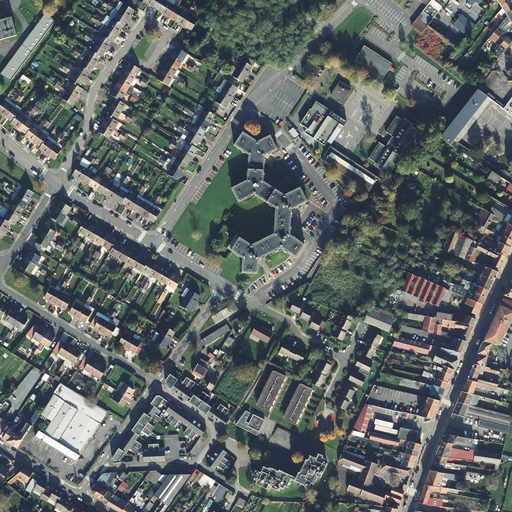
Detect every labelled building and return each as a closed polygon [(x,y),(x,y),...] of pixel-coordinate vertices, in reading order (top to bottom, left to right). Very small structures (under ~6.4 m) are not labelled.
[(6,0),(25,24),(32,19),(17,0),(6,0)] [(153,0),(149,7),(152,9),(153,7),(159,10),(165,0),(164,0),(153,0)] [(168,2),(165,0),(159,10),(163,13),(162,15),(166,17),(174,5),(169,2),(168,2)] [(439,10),(447,0),(431,0),(429,3),(439,10)] [(447,14),(458,0),(449,0),(442,10),(447,14)] [(475,3),(477,0),(468,0),(465,4),(470,8),(475,3)] [(497,0),(502,8),(508,0),(497,0)] [(511,3),(510,0),(508,0),(502,8),(505,13),(503,16),(497,23),(498,23),(500,25),(511,10),(511,3)] [(119,8),(117,11),(129,19),(132,16),(130,14),(133,10),(123,3),(120,8),(119,8)] [(423,11),(433,19),(439,10),(429,3),(423,11)] [(178,8),(174,5),(166,17),(169,19),(170,17),(175,20),(181,10),(178,8)] [(178,25),(181,27),(189,15),(189,14),(185,11),(184,12),(181,10),(175,20),(179,23),(178,25)] [(494,33),(490,38),(495,42),(511,23),(511,22),(511,10),(500,25),(494,33)] [(115,16),(112,20),(122,26),(123,27),(126,21),(127,22),(129,19),(117,11),(114,16),(115,16)] [(422,33),(427,26),(428,25),(433,19),(423,11),(411,26),(421,33),(422,33)] [(189,15),(181,27),(184,28),(186,26),(191,30),(196,21),(197,20),(193,17),(193,16),(189,14),(189,15)] [(0,38),(16,34),(12,16),(0,19),(0,38)] [(38,30),(46,36),(51,29),(34,17),(30,24),(38,30)] [(487,27),(490,23),(483,17),(479,21),(487,27)] [(433,19),(428,25),(442,36),(447,30),(433,19)] [(122,26),(112,20),(111,20),(109,23),(106,27),(118,35),(120,32),(119,31),(122,26)] [(457,48),(468,34),(454,23),(443,37),(457,48)] [(492,31),(494,33),(500,25),(498,23),(492,31)] [(104,31),(102,35),(111,41),(112,42),(115,37),(116,38),(118,35),(106,27),(103,31),(104,31)] [(46,36),(38,30),(25,47),(34,53),(46,36)] [(111,41),(102,35),(101,35),(98,39),(97,39),(95,43),(107,50),(110,47),(108,45),(111,41)] [(499,46),(505,50),(511,40),(511,39),(507,36),(503,41),(499,46)] [(93,47),(91,51),(100,56),(100,57),(103,52),(105,53),(107,50),(95,43),(92,47),(93,47)] [(28,60),(34,53),(25,47),(23,45),(17,52),(28,60)] [(499,46),(496,50),(502,54),(505,50),(499,46)] [(170,54),(182,61),(184,57),(186,53),(180,49),(176,47),(173,52),(172,50),(170,54)] [(364,47),(354,62),(382,80),(392,65),(364,47)] [(100,56),(91,51),(89,50),(87,54),(87,53),(84,57),(96,65),(98,62),(97,61),(100,56)] [(502,54),(496,50),(493,54),(498,58),(502,54)] [(179,65),(182,61),(170,54),(168,56),(170,57),(167,63),(176,69),(178,65),(179,65)] [(238,63),(236,67),(248,74),(250,72),(249,70),(254,61),(244,55),(239,63),(238,63)] [(79,66),(89,71),(90,72),(93,67),(95,68),(96,65),(84,57),(81,61),(82,62),(79,66)] [(306,64),(320,74),(322,72),(319,70),(319,69),(307,61),(306,64)] [(123,69),(135,77),(138,73),(137,73),(140,68),(130,62),(126,68),(124,67),(123,69)] [(162,66),(160,69),(172,77),(175,73),(174,72),(176,69),(167,63),(164,67),(162,66)] [(320,74),(306,64),(301,71),(313,78),(315,76),(318,78),(320,74)] [(86,76),(89,71),(79,66),(79,65),(76,69),(73,73),(85,81),(87,78),(86,76)] [(248,74),(236,67),(233,71),(234,71),(232,75),(242,81),(245,76),(247,77),(248,74)] [(133,81),(135,77),(123,69),(121,73),(122,74),(119,78),(130,85),(132,81),(133,81)] [(172,77),(160,69),(158,73),(160,74),(157,79),(167,85),(169,81),(170,81),(172,77)] [(69,81),(71,83),(79,87),(82,82),(84,83),(85,81),(73,73),(70,77),(71,77),(69,81)] [(28,84),(30,81),(23,75),(20,78),(28,84)] [(511,77),(507,78),(507,82),(511,82),(511,85),(511,95),(504,106),(503,109),(511,115),(511,77)] [(113,85),(126,93),(128,89),(127,89),(130,85),(119,78),(116,83),(114,82),(113,85)] [(222,88),(220,92),(232,100),(235,97),(233,95),(237,88),(227,82),(223,88),(222,88)] [(350,89),(339,82),(330,95),(341,103),(350,89)] [(79,87),(71,83),(69,86),(68,86),(65,90),(78,98),(80,95),(79,94),(82,89),(79,87)] [(110,95),(115,98),(120,101),(122,97),(123,98),(126,93),(113,85),(111,88),(113,89),(110,95)] [(451,144),(454,140),(477,110),(487,97),(477,89),(440,137),(441,138),(451,144)] [(76,101),(78,98),(65,90),(63,94),(64,95),(59,102),(69,109),(75,100),(76,101)] [(232,100),(220,92),(217,97),(217,98),(213,104),(223,111),(229,102),(231,103),(232,100)] [(487,97),(477,110),(481,112),(491,100),(487,97)] [(126,104),(120,101),(115,98),(112,102),(111,102),(108,105),(121,113),(124,108),(126,104)] [(7,102),(4,100),(0,104),(0,112),(1,113),(0,113),(0,114),(3,117),(12,105),(8,101),(7,102)] [(495,100),(494,102),(503,109),(504,106),(495,100)] [(309,109),(299,124),(301,126),(307,129),(311,132),(308,136),(313,139),(313,138),(325,146),(327,142),(339,123),(343,125),(343,126),(346,121),(316,101),(310,110),(309,109)] [(12,121),(18,113),(19,111),(16,109),(16,108),(12,105),(3,117),(6,119),(7,117),(12,121)] [(108,116),(116,120),(118,116),(119,117),(121,113),(108,105),(107,108),(108,109),(105,114),(108,116)] [(200,112),(198,116),(207,121),(209,118),(211,119),(214,114),(204,108),(201,113),(200,112)] [(21,115),(18,113),(12,121),(11,122),(16,126),(15,127),(18,129),(26,118),(22,115),(21,115)] [(118,122),(116,120),(108,116),(105,120),(104,119),(101,123),(114,130),(117,126),(116,125),(118,122)] [(207,121),(198,116),(195,120),(196,120),(194,124),(204,130),(207,125),(205,124),(207,121)] [(402,120),(396,116),(386,132),(392,136),(385,146),(379,142),(368,158),(373,162),(373,165),(381,170),(383,168),(389,172),(417,130),(411,126),(412,124),(405,119),(402,120)] [(26,134),(32,125),(33,124),(30,121),(30,120),(26,118),(18,129),(20,131),(21,130),(26,134)] [(98,132),(99,132),(108,138),(111,134),(114,130),(101,123),(100,126),(101,127),(98,132)] [(343,125),(339,123),(327,142),(331,144),(343,125)] [(191,127),(188,132),(197,137),(199,134),(201,135),(204,130),(194,124),(192,128),(191,127)] [(36,128),(32,125),(26,134),(25,135),(29,139),(28,140),(31,142),(40,130),(36,127),(36,128)] [(44,134),(47,137),(49,135),(51,132),(43,127),(40,130),(44,133),(44,134)] [(288,132),(294,139),(298,136),(293,129),(288,132)] [(40,147),(46,138),(47,137),(44,134),(44,133),(40,130),(31,142),(34,144),(35,143),(40,147)] [(184,140),(187,142),(194,146),(197,142),(196,140),(197,137),(188,132),(186,136),(184,140)] [(238,237),(230,250),(242,257),(241,272),(256,273),(257,259),(279,248),(293,258),(303,245),(289,235),(290,210),(306,202),(299,188),(284,196),(262,182),(264,157),(277,150),(270,137),(258,143),(243,133),(234,146),(248,156),(246,181),(231,189),(237,203),(254,195),(275,210),(273,234),(251,244),(238,237)] [(50,140),(54,143),(56,140),(49,135),(47,137),(46,138),(50,140)] [(50,140),(46,138),(40,147),(39,148),(43,151),(42,153),(45,155),(54,143),(50,140)] [(184,146),(187,142),(184,140),(183,139),(178,147),(181,149),(183,145),(184,146)] [(454,140),(451,144),(492,171),(495,166),(454,140)] [(194,146),(187,142),(184,146),(183,145),(181,149),(194,157),(195,154),(194,153),(197,148),(194,146)] [(58,146),(54,143),(45,155),(47,157),(48,156),(54,159),(61,149),(58,147),(58,146)] [(379,183),(382,178),(357,163),(353,161),(353,160),(347,157),(334,149),(335,149),(330,146),(325,155),(328,158),(326,162),(370,190),(376,181),(379,183)] [(194,157),(181,149),(178,153),(179,154),(176,158),(187,164),(190,159),(192,160),(194,157)] [(171,165),(183,173),(185,170),(184,169),(187,164),(176,158),(174,162),(173,161),(171,165)] [(79,180),(87,168),(83,165),(82,166),(79,164),(72,174),(77,177),(76,178),(79,180)] [(90,164),(87,168),(79,180),(82,182),(83,180),(88,183),(94,173),(91,171),(94,166),(90,164)] [(182,176),(183,173),(171,165),(168,170),(169,170),(166,174),(170,176),(177,180),(180,175),(182,176)] [(495,166),(492,171),(505,180),(508,175),(495,166)] [(104,193),(111,184),(107,181),(111,174),(110,173),(112,169),(110,168),(107,172),(104,177),(103,178),(95,190),(98,192),(99,190),(104,193)] [(486,181),(511,197),(511,196),(511,184),(505,180),(492,171),(486,181)] [(95,190),(103,178),(99,175),(98,176),(94,173),(88,183),(93,187),(92,188),(95,190)] [(111,200),(119,187),(115,185),(114,186),(111,184),(104,193),(109,196),(108,198),(111,200)] [(20,189),(17,193),(30,201),(32,198),(30,196),(33,192),(23,186),(21,189),(20,189)] [(122,201),(127,193),(123,191),(123,190),(119,187),(111,200),(114,202),(115,200),(121,203),(122,201)] [(127,192),(127,193),(122,201),(126,204),(125,206),(128,208),(136,196),(132,194),(127,192)] [(30,201),(17,193),(15,198),(16,198),(13,201),(24,208),(27,203),(28,204),(30,201)] [(136,196),(128,208),(132,210),(133,208),(138,211),(143,202),(145,199),(142,197),(142,196),(138,193),(136,196)] [(511,214),(511,216),(508,214),(507,216),(471,195),(468,200),(483,208),(494,215),(509,223),(511,225),(511,214)] [(153,204),(154,203),(146,198),(145,199),(143,202),(138,211),(142,214),(141,216),(144,218),(152,206),(153,204)] [(7,209),(20,217),(22,214),(20,213),(24,208),(13,201),(11,206),(10,205),(7,209)] [(53,208),(66,215),(68,211),(70,207),(60,201),(57,206),(55,205),(53,208)] [(156,208),(152,206),(144,218),(147,219),(148,218),(153,221),(159,211),(156,209),(156,208)] [(63,220),(66,215),(53,208),(52,211),(53,212),(51,217),(61,222),(63,219),(63,220)] [(475,221),(481,225),(486,228),(494,215),(483,208),(475,221)] [(6,214),(3,218),(10,222),(13,224),(17,219),(18,220),(20,217),(7,209),(5,213),(6,214)] [(10,222),(3,218),(0,215),(0,226),(7,231),(9,228),(7,227),(10,222)] [(86,237),(93,224),(90,222),(89,223),(84,221),(82,225),(78,231),(82,233),(81,234),(86,237)] [(503,235),(511,240),(511,225),(509,223),(507,226),(504,224),(499,233),(501,235),(500,236),(501,237),(503,235)] [(96,225),(93,224),(86,237),(90,239),(90,238),(95,241),(101,230),(95,227),(96,225)] [(481,225),(480,228),(485,231),(484,232),(488,234),(490,231),(486,228),(481,225)] [(41,230),(39,233),(51,240),(54,237),(53,236),(55,232),(45,226),(43,231),(41,230)] [(443,249),(474,262),(479,251),(476,249),(479,243),(471,239),(467,237),(451,229),(443,249)] [(105,233),(101,230),(95,241),(98,243),(98,244),(102,246),(110,234),(106,231),(105,233)] [(51,240),(39,233),(37,236),(38,237),(36,242),(50,250),(51,247),(51,246),(49,245),(51,240)] [(111,250),(115,243),(116,240),(111,237),(112,235),(110,234),(102,246),(106,249),(107,248),(111,250)] [(226,247),(230,250),(238,237),(235,234),(226,247)] [(510,247),(511,243),(511,240),(503,235),(501,237),(500,236),(499,236),(496,240),(499,241),(510,247)] [(481,239),(479,243),(506,256),(510,247),(499,241),(497,246),(481,239)] [(119,245),(115,243),(111,250),(109,254),(112,256),(117,259),(124,246),(121,244),(119,245)] [(506,256),(479,243),(476,249),(479,251),(495,258),(490,269),(498,272),(506,256)] [(127,247),(124,246),(117,259),(120,261),(121,261),(125,263),(131,252),(126,249),(127,247)] [(24,258),(37,265),(39,261),(39,260),(41,256),(31,251),(28,255),(26,254),(24,258)] [(136,255),(131,252),(125,263),(128,265),(128,266),(133,268),(140,255),(137,253),(136,255)] [(141,273),(142,271),(147,262),(142,259),(143,257),(140,255),(133,268),(137,271),(138,270),(141,273)] [(34,270),(37,265),(24,258),(22,261),(24,262),(21,267),(31,273),(33,270),(34,270)] [(147,262),(142,271),(146,273),(145,274),(150,277),(157,264),(154,262),(153,263),(148,261),(147,262)] [(157,264),(150,277),(153,279),(154,278),(158,281),(164,270),(159,267),(160,265),(157,264)] [(475,272),(463,267),(456,264),(455,268),(470,274),(471,273),(474,274),(475,272)] [(477,273),(478,271),(471,268),(471,266),(466,264),(466,265),(464,264),(463,267),(475,272),(477,273)] [(481,275),(485,267),(480,265),(478,271),(477,273),(481,275)] [(498,272),(490,269),(485,267),(481,275),(494,281),(498,272)] [(166,286),(173,273),(170,271),(169,273),(164,270),(158,281),(162,283),(161,284),(166,286)] [(441,300),(445,288),(413,274),(410,273),(409,272),(409,273),(407,275),(402,290),(438,306),(439,306),(441,300)] [(177,287),(181,280),(175,277),(176,275),(173,273),(166,286),(170,289),(170,288),(175,291),(177,287)] [(494,281),(481,275),(479,280),(474,278),(473,281),(467,279),(466,280),(489,290),(494,281)] [(486,297),(489,290),(466,280),(463,279),(462,283),(472,287),(470,290),(486,297)] [(457,293),(467,298),(483,304),(486,297),(470,290),(454,284),(452,291),(457,293)] [(52,304),(59,292),(51,287),(44,298),(49,301),(49,302),(52,304)] [(511,289),(507,287),(503,295),(511,297),(511,289)] [(187,295),(190,291),(187,288),(182,296),(185,298),(187,295)] [(448,303),(451,294),(452,291),(445,288),(441,300),(448,303)] [(187,295),(185,298),(197,305),(199,302),(198,301),(200,296),(190,291),(187,295)] [(59,292),(52,304),(55,306),(56,304),(64,309),(71,299),(59,292)] [(197,305),(185,298),(182,302),(183,303),(181,306),(191,312),(194,308),(195,308),(197,305)] [(483,304),(467,298),(465,304),(474,308),(471,313),(478,315),(483,304)] [(511,301),(502,298),(482,342),(491,343),(499,345),(511,316),(511,301)] [(294,301),(289,309),(294,311),(295,310),(298,312),(301,313),(300,316),(304,319),(305,318),(308,319),(311,321),(309,326),(314,328),(314,327),(317,329),(321,331),(325,322),(318,318),(317,320),(313,318),(314,316),(316,312),(309,309),(308,310),(304,308),(305,307),(306,305),(299,301),(298,303),(294,301)] [(76,319),(83,306),(75,302),(68,312),(73,315),(72,317),(76,319)] [(370,304),(363,321),(389,332),(396,315),(370,304)] [(83,306),(76,319),(79,321),(80,319),(85,322),(91,311),(83,306)] [(8,323),(13,325),(21,313),(17,311),(16,312),(11,309),(5,320),(8,322),(8,323)] [(452,316),(453,315),(437,312),(436,318),(451,321),(452,316)] [(21,313),(13,325),(17,328),(17,327),(21,330),(28,319),(23,316),(23,314),(21,313)] [(333,330),(331,335),(342,340),(344,335),(343,335),(345,332),(346,329),(347,329),(350,324),(349,324),(350,321),(352,317),(343,313),(334,331),(333,330)] [(100,334),(107,322),(95,314),(88,325),(97,331),(96,332),(100,334)] [(441,326),(441,325),(435,324),(436,318),(417,314),(416,320),(424,321),(422,330),(447,336),(447,332),(441,331),(442,327),(441,326)] [(452,316),(451,321),(473,326),(476,319),(466,315),(464,319),(452,316)] [(451,321),(436,318),(435,324),(441,325),(442,324),(463,330),(459,339),(466,341),(473,326),(451,321)] [(49,329),(45,327),(44,329),(39,326),(40,324),(36,321),(26,333),(41,342),(49,329)] [(107,322),(100,334),(103,336),(104,334),(109,337),(115,327),(107,322)] [(269,330),(257,323),(251,333),(267,342),(273,332),(269,329),(269,330)] [(161,331),(159,334),(172,342),(174,339),(172,338),(174,333),(164,327),(162,332),(161,331)] [(49,329),(41,342),(48,347),(55,336),(50,333),(51,331),(49,329)] [(124,350),(131,337),(124,332),(117,343),(122,346),(121,348),(124,350)] [(363,349),(361,353),(370,358),(381,336),(373,332),(371,335),(369,338),(368,338),(366,342),(367,343),(365,346),(364,349),(363,349)] [(172,342),(159,334),(156,339),(157,339),(155,343),(165,349),(168,344),(170,345),(172,342)] [(234,340),(228,336),(224,342),(231,346),(234,340)] [(454,369),(461,353),(431,345),(396,336),(389,351),(393,352),(396,347),(427,354),(429,351),(435,352),(433,358),(426,356),(426,357),(422,356),(421,360),(425,361),(454,369)] [(131,337),(124,350),(127,351),(128,350),(133,353),(137,355),(141,348),(143,345),(143,344),(140,342),(136,340),(131,337)] [(459,339),(454,338),(451,344),(436,340),(435,344),(431,343),(431,345),(461,353),(466,341),(459,339)] [(66,358),(75,345),(71,343),(70,345),(60,339),(54,350),(58,352),(66,358)] [(284,341),(279,351),(290,356),(301,362),(306,352),(301,350),(300,351),(297,349),(294,348),(291,346),(288,345),(288,343),(284,341)] [(490,350),(491,343),(482,342),(479,347),(478,349),(489,351),(490,351),(490,350)] [(75,345),(66,358),(75,363),(82,352),(76,349),(77,347),(75,345)] [(15,353),(21,357),(24,353),(17,348),(15,353)] [(477,353),(472,364),(489,368),(491,367),(492,363),(486,361),(487,355),(477,353)] [(92,373),(100,361),(96,359),(95,361),(86,355),(79,366),(84,369),(92,373)] [(352,371),(348,379),(361,386),(365,378),(366,379),(367,375),(369,372),(368,371),(372,364),(359,357),(355,365),(359,367),(361,368),(357,374),(356,374),(352,371)] [(316,371),(310,382),(319,386),(320,383),(322,380),(323,380),(325,376),(324,375),(326,372),(328,369),(329,370),(331,365),(320,359),(318,364),(319,365),(316,371)] [(205,373),(202,371),(200,370),(202,366),(203,366),(202,365),(204,363),(200,360),(192,372),(202,378),(205,373)] [(100,361),(92,373),(100,378),(107,368),(101,364),(102,362),(100,361)] [(424,365),(429,367),(429,366),(436,369),(451,375),(454,369),(425,361),(424,365)] [(491,366),(491,367),(489,368),(472,364),(466,379),(508,390),(509,390),(511,385),(504,383),(505,376),(507,377),(509,371),(496,367),(491,366)] [(205,373),(211,376),(213,372),(215,369),(210,365),(205,373)] [(285,375),(273,369),(256,405),(268,411),(285,375)] [(451,375),(436,369),(435,372),(433,371),(433,374),(423,371),(422,376),(427,377),(448,382),(451,375)] [(178,379),(170,373),(165,380),(166,386),(170,389),(176,382),(178,379)] [(219,376),(215,373),(212,377),(207,387),(211,389),(219,376)] [(179,395),(190,380),(186,377),(180,385),(176,382),(170,389),(179,395)] [(445,389),(448,382),(427,377),(426,380),(420,379),(419,382),(445,389)] [(466,379),(460,391),(472,394),(475,386),(476,386),(476,387),(478,388),(480,387),(500,392),(507,393),(508,390),(466,379)] [(188,402),(193,395),(189,391),(195,383),(190,380),(179,395),(188,402)] [(34,435),(49,444),(51,439),(57,443),(78,410),(64,401),(72,389),(60,382),(39,413),(39,414),(50,420),(48,423),(46,427),(43,426),(40,431),(38,430),(34,435)] [(440,401),(445,389),(419,382),(418,385),(429,388),(429,390),(430,391),(428,398),(440,401)] [(118,391),(131,399),(133,395),(130,394),(133,389),(123,383),(118,391)] [(312,389),(300,383),(283,418),(295,424),(312,389)] [(335,405),(343,409),(345,405),(346,406),(350,399),(348,398),(350,394),(352,395),(356,388),(347,383),(345,387),(344,390),(343,389),(340,394),(341,394),(340,398),(338,401),(337,400),(335,405)] [(64,401),(78,410),(57,443),(61,445),(59,449),(67,454),(70,450),(79,455),(80,454),(79,454),(88,439),(92,438),(92,435),(107,411),(72,389),(64,401)] [(131,399),(118,391),(112,399),(123,406),(127,400),(129,401),(131,399)] [(197,408),(206,394),(202,391),(198,398),(193,395),(188,402),(197,408)] [(456,402),(469,405),(472,397),(496,404),(497,400),(472,394),(460,391),(456,402)] [(205,414),(210,407),(206,404),(210,397),(206,394),(197,408),(205,414)] [(160,403),(168,408),(171,404),(159,395),(156,396),(150,404),(157,408),(160,403)] [(425,404),(420,402),(419,406),(423,407),(423,409),(434,412),(439,403),(440,401),(428,398),(427,397),(425,404)] [(364,402),(350,433),(363,437),(372,404),(364,402)] [(451,413),(482,420),(508,427),(511,415),(510,415),(469,405),(456,402),(451,413)] [(157,408),(150,404),(144,413),(151,418),(158,423),(161,418),(154,414),(158,409),(157,408)] [(166,421),(170,424),(180,410),(171,404),(168,408),(166,411),(170,414),(166,421)] [(214,420),(224,407),(220,404),(215,410),(210,407),(205,414),(214,420)] [(228,410),(224,407),(214,420),(223,427),(228,419),(223,416),(228,410)] [(434,412),(423,409),(421,412),(420,417),(431,419),(434,412)] [(179,420),(183,424),(189,416),(180,410),(170,424),(174,427),(179,420)] [(6,441),(17,448),(37,416),(39,414),(39,413),(36,411),(29,420),(28,420),(27,422),(21,418),(15,427),(6,441)] [(151,418),(144,413),(138,422),(151,431),(154,427),(148,423),(151,418)] [(50,420),(39,414),(37,416),(48,423),(50,420)] [(258,431),(264,419),(257,415),(254,419),(251,417),(247,425),(258,431)] [(183,433),(188,436),(197,422),(189,416),(183,424),(188,427),(183,433)] [(9,427),(2,438),(6,441),(15,427),(13,426),(16,421),(14,420),(9,427)] [(508,427),(482,420),(481,426),(507,433),(508,427)] [(151,431),(138,422),(131,430),(139,436),(142,431),(148,436),(151,431)] [(197,422),(188,436),(192,439),(197,433),(201,436),(206,429),(197,422)] [(399,434),(398,438),(400,438),(404,439),(415,442),(418,432),(401,427),(399,432),(398,432),(398,430),(376,424),(375,429),(397,434),(397,433),(399,434)] [(139,436),(131,430),(125,439),(139,449),(142,445),(135,440),(139,436)] [(400,438),(398,438),(371,431),(369,438),(398,445),(400,438)] [(448,441),(452,443),(453,440),(462,442),(464,442),(464,441),(473,443),(473,439),(457,436),(453,435),(443,433),(440,441),(447,444),(448,441)] [(485,441),(504,442),(504,435),(486,434),(485,441)] [(34,437),(53,448),(57,443),(51,439),(49,444),(34,435),(34,437)] [(139,449),(125,439),(119,448),(125,453),(126,453),(129,449),(136,453),(139,449)] [(407,447),(420,450),(422,444),(415,442),(404,439),(402,445),(403,446),(407,447)] [(67,454),(59,449),(61,445),(57,443),(53,448),(75,462),(79,455),(70,450),(67,454)] [(154,461),(154,444),(148,444),(149,452),(143,452),(143,461),(154,461)] [(159,444),(154,444),(154,461),(165,460),(165,451),(159,452),(159,444)] [(226,452),(219,446),(213,455),(226,465),(229,461),(223,456),(226,452)] [(501,454),(476,450),(475,450),(474,452),(463,450),(460,449),(451,448),(446,447),(445,448),(438,446),(435,456),(447,457),(467,460),(495,464),(499,465),(501,454)] [(404,453),(417,456),(420,450),(407,447),(404,453)] [(125,453),(119,448),(112,458),(113,463),(120,462),(120,459),(125,453)] [(342,450),(337,461),(342,463),(341,465),(361,472),(358,481),(351,479),(346,490),(382,503),(381,504),(398,506),(400,502),(387,501),(383,499),(386,491),(373,486),(373,484),(373,482),(371,482),(377,464),(366,460),(367,456),(342,450)] [(404,453),(399,451),(397,454),(384,451),(383,453),(394,456),(415,462),(417,456),(404,453)] [(255,483),(267,489),(269,486),(278,490),(280,487),(282,489),(284,486),(288,488),(292,480),(299,484),(299,486),(302,488),(304,488),(306,485),(309,487),(310,484),(313,485),(318,475),(320,476),(326,463),(324,462),(325,459),(323,458),(324,456),(317,453),(315,457),(310,455),(307,459),(306,459),(302,468),(300,467),(295,477),(278,469),(277,470),(268,466),(267,468),(263,466),(261,469),(260,468),(258,471),(254,468),(251,473),(254,475),(253,478),(256,480),(255,483)] [(226,465),(213,455),(207,464),(214,469),(217,465),(223,469),(226,465)] [(382,460),(383,461),(413,468),(415,462),(394,456),(393,459),(383,456),(382,460)] [(447,457),(435,456),(433,460),(460,464),(460,461),(466,462),(467,460),(447,457)] [(466,465),(460,464),(433,460),(431,465),(465,470),(466,465)] [(413,468),(383,461),(381,468),(410,476),(413,468)] [(26,483),(32,472),(25,468),(5,483),(9,486),(18,479),(26,483)] [(145,475),(150,478),(157,469),(157,468),(150,469),(149,469),(145,475)] [(195,468),(188,479),(192,481),(199,471),(195,468)] [(150,478),(156,482),(162,472),(157,469),(150,478)] [(443,476),(444,472),(437,471),(437,470),(429,469),(424,485),(440,486),(443,476)] [(118,478),(122,480),(127,473),(123,471),(118,478)] [(91,494),(100,500),(100,499),(107,491),(106,490),(108,486),(111,480),(116,472),(104,473),(100,475),(98,477),(105,482),(101,488),(94,483),(90,489),(91,494)] [(156,491),(150,500),(152,501),(157,498),(162,501),(153,511),(162,511),(189,473),(169,474),(162,484),(158,489),(156,491)] [(202,483),(207,475),(203,473),(198,482),(201,484),(202,483)] [(162,484),(169,474),(162,474),(161,476),(158,481),(162,484)] [(211,478),(207,475),(202,483),(207,485),(211,478)] [(21,496),(26,500),(26,499),(33,488),(37,481),(32,478),(21,496)] [(37,481),(33,488),(41,493),(39,497),(43,499),(48,491),(44,489),(47,485),(38,480),(37,481)] [(111,480),(108,486),(112,488),(115,490),(119,485),(111,480)] [(210,487),(208,490),(213,493),(219,483),(214,480),(210,487)] [(219,483),(212,493),(216,496),(222,485),(223,485),(219,483)] [(115,500),(116,498),(124,487),(119,484),(119,485),(115,490),(113,494),(106,503),(106,504),(119,511),(120,511),(125,506),(120,503),(115,500)] [(216,496),(215,498),(219,500),(226,487),(222,485),(216,496)] [(440,492),(446,493),(447,491),(457,493),(458,490),(440,486),(424,485),(422,489),(428,491),(431,490),(434,491),(440,492)] [(400,502),(404,491),(392,487),(390,493),(386,491),(383,499),(387,501),(400,502)] [(48,491),(43,499),(47,502),(49,498),(57,503),(59,498),(62,494),(53,489),(51,493),(48,491)] [(135,496),(137,498),(141,493),(136,489),(133,494),(136,496),(135,496)] [(421,495),(448,500),(448,496),(439,495),(433,493),(434,491),(431,490),(428,491),(422,489),(421,495)] [(100,499),(100,500),(106,504),(106,503),(113,494),(110,491),(107,490),(107,491),(100,499)] [(418,503),(431,505),(432,501),(437,502),(441,502),(442,501),(448,502),(448,500),(421,495),(418,503)] [(120,511),(127,511),(133,505),(136,500),(131,496),(125,506),(120,511)] [(149,501),(150,500),(145,496),(143,499),(145,500),(142,505),(140,509),(137,507),(134,511),(140,511),(145,506),(149,501)] [(501,511),(511,511),(511,496),(505,496),(501,511)] [(62,511),(68,511),(71,507),(67,505),(68,503),(59,498),(57,503),(54,507),(62,511)]
